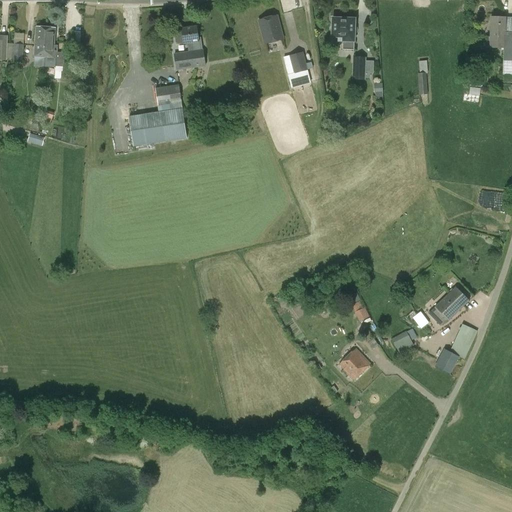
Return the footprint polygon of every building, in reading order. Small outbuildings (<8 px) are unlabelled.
[(486,47),(489,47),(501,48),(503,48),(503,75),(511,75),(511,15),(504,17),(490,17),(490,35),(486,35),(486,44),(486,47)] [(268,19),(259,21),(266,45),(283,40),(276,16),(268,19)] [(333,19),(332,37),(339,38),(339,41),(342,41),(342,49),(355,49),(355,34),(357,34),(357,29),(355,28),(355,19),(333,19)] [(34,57),(45,58),(47,28),(36,27),(35,40),(34,57)] [(55,28),(47,28),(45,58),(53,58),(54,42),(55,28)] [(176,71),(186,69),(204,66),(201,48),(202,48),(201,38),(198,39),(196,29),(191,29),(191,28),(182,29),(184,43),(187,43),(188,52),(173,55),(174,61),(176,71)] [(12,61),(23,62),(25,34),(14,33),(12,61)] [(57,53),(56,67),(62,68),(62,75),(75,76),(78,48),(64,47),(64,53),(57,53)] [(307,70),(303,54),(291,57),(295,73),(307,70)] [(365,59),(354,59),(353,79),(364,79),(365,59)] [(425,62),(419,62),(419,74),(418,74),(419,94),(427,94),(425,62)] [(178,85),(167,87),(170,104),(181,102),(178,85)] [(157,106),(170,104),(167,87),(154,89),(157,106)] [(186,140),(182,110),(128,119),(133,148),(186,140)] [(54,113),(47,111),(43,123),(50,125),(54,113)] [(27,142),(42,146),(44,138),(30,134),(27,142)] [(448,295),(435,307),(437,308),(432,313),(438,320),(443,315),(448,321),(469,301),(457,288),(451,293),(447,290),(445,292),(448,295)] [(358,293),(349,296),(354,311),(363,308),(358,293)] [(365,308),(355,313),(359,322),(369,318),(365,308)] [(417,315),(413,318),(418,326),(422,323),(420,320),(424,317),(420,312),(416,314),(417,315)] [(435,367),(450,375),(463,350),(468,352),(477,331),(462,324),(450,352),(444,349),(435,367)] [(363,334),(362,335),(373,350),(379,345),(370,334),(370,333),(367,329),(362,333),(363,334)] [(391,340),(399,354),(414,346),(411,341),(417,338),(412,329),(406,332),(391,340)] [(340,365),(354,380),(370,365),(356,350),(340,365)]
